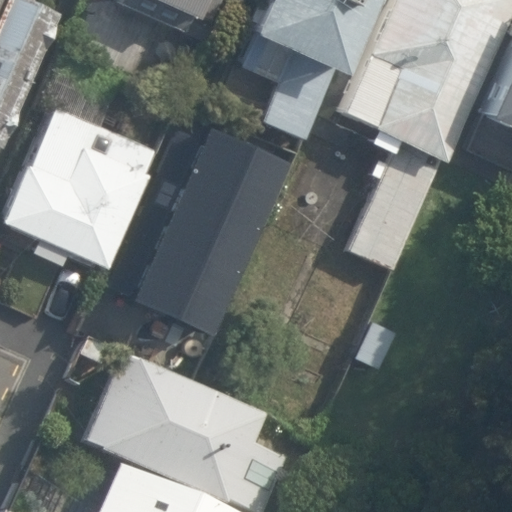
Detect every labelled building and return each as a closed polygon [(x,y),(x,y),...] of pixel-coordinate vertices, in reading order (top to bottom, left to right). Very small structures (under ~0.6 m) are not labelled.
[(0,0),(0,119),(48,13),(18,0),(0,0)] [(134,0),(183,21),(192,0),(134,0)] [(351,0),(249,0),(237,28),(273,44),(245,108),(295,130),(351,0)] [(496,0),(372,0),(324,107),(379,131),(330,239),(379,261),(496,0)] [(511,4),(465,110),(511,130),(511,4)] [(141,139),(43,95),(0,191),(0,219),(88,258),(141,139)] [(193,326),(269,155),(168,111),(92,282),(193,326)] [(257,407),(110,344),(71,433),(249,509),(275,449),(245,435),(257,407)] [(241,511),(102,454),(77,511),(241,511)] [(384,511),(361,502),(356,511),(384,511)]
